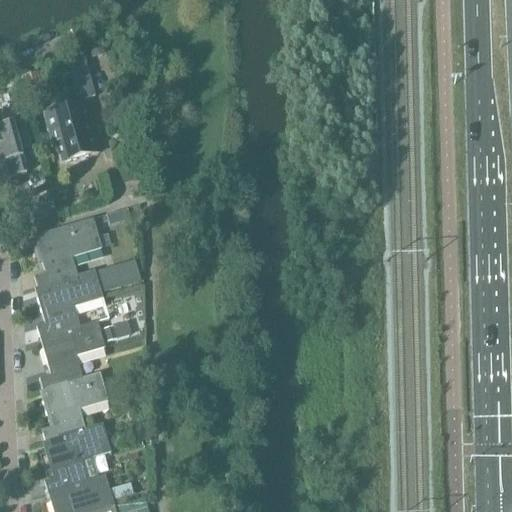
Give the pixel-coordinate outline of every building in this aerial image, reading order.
[(94,99),(83,60),(70,64),(80,103),(94,99)] [(42,104),(35,81),(21,85),(27,109),(42,104)] [(97,156),(83,106),(43,117),(52,148),(55,147),(61,166),(97,156)] [(0,165),(3,165),(7,180),(25,176),(19,153),(32,150),(22,116),(0,121),(0,165)] [(53,204),(30,211),(35,226),(57,220),(53,204)] [(131,210),(115,215),(117,223),(133,218),(131,210)] [(32,279),(36,293),(77,281),(76,278),(70,260),(100,252),(92,222),(33,239),(44,276),(32,279)] [(139,264),(99,268),(102,290),(141,285),(139,264)] [(35,330),(39,344),(79,333),(78,330),(72,308),(101,299),(93,273),(76,278),(77,281),(36,293),(46,327),(35,330)] [(38,382),(42,395),(81,383),(80,381),(74,360),(103,351),(96,325),(78,330),(79,333),(39,344),(49,379),(38,382)] [(112,329),(100,332),(104,345),(116,341),(112,329)] [(40,433),(45,448),(84,436),(83,432),(76,411),(105,402),(98,376),(80,381),(81,383),(42,395),(52,430),(40,433)] [(43,485),(47,499),(87,487),(86,484),(79,462),(108,454),(100,427),(83,432),(84,436),(45,448),(54,481),(43,485)] [(87,487),(47,499),(50,511),(85,511),(111,505),(103,478),(86,484),(87,487)] [(129,486),(111,492),(115,503),(132,498),(129,486)]
